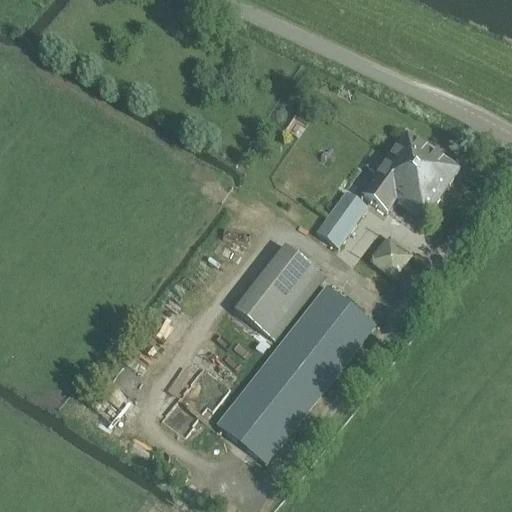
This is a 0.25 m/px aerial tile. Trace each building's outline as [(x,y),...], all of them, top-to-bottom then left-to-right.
[(398,202),(406,208),(426,222),(460,172),(407,136),(363,199),(388,216),(398,202)] [(349,237),(368,211),(357,203),(347,196),(317,237),(328,245),(338,252),(349,237)] [(392,281),(410,258),(391,243),(373,266),(392,281)] [(276,345),(326,281),(286,249),(236,314),(276,345)] [(266,467),(375,329),(328,291),(218,430),(266,467)]
